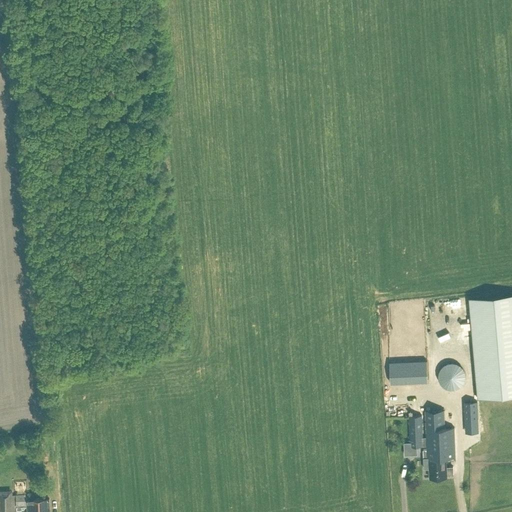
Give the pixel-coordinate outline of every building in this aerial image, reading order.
[(511,294),(469,298),(477,392),(478,392),(479,398),(511,394),(511,294)] [(391,382),(428,381),(427,359),(390,360),(391,382)] [(438,373),(438,375),(438,378),(439,380),(440,382),(441,384),(443,386),(445,387),(447,388),(449,388),(452,389),(454,388),(456,388),(458,387),(460,386),(462,384),(463,382),(464,380),(465,378),(465,375),(465,373),(464,371),(463,368),(462,367),(460,365),(458,364),(456,363),(454,362),(452,362),(449,362),(447,363),(445,364),(443,365),(441,367),(440,368),(439,371),(438,373)] [(479,398),(464,399),(465,426),(472,425),(479,425),(480,425),(479,402),(479,398)] [(410,446),(424,445),(427,445),(427,447),(424,447),(424,467),(429,467),(430,477),(447,476),(447,475),(454,474),(453,466),(447,466),(446,457),(455,456),(454,426),(445,427),(444,409),(425,410),(426,436),(423,436),(422,414),(409,415),(410,446)] [(0,493),(0,511),(14,511),(15,507),(16,509),(25,509),(25,506),(26,506),(26,511),(50,510),(49,498),(27,499),(27,500),(26,500),(26,503),(25,503),(24,494),(16,494),(16,504),(14,504),(14,493),(6,493),(0,493)]
